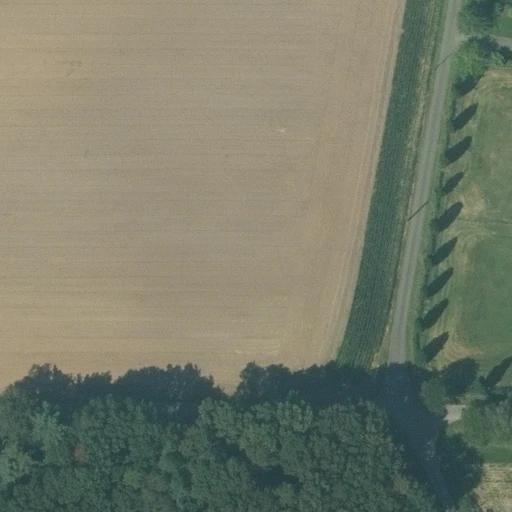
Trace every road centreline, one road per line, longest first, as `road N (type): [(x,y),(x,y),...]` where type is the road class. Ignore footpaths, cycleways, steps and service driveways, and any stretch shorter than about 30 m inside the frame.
road 1 (unclassified): [(399,410),(408,267),(454,0)]
road 2 (unclassified): [(399,410),(0,407)]
